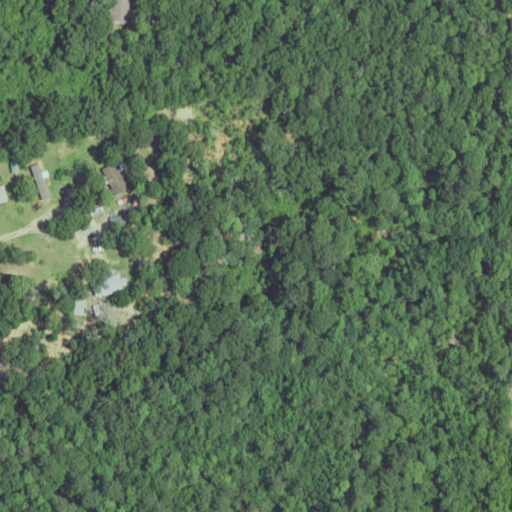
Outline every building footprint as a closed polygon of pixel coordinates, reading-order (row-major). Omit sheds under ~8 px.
[(110,22),(110,15),(102,15),(102,4),(110,4),(110,0),(127,0),(127,22),(110,22)] [(99,167),(114,160),(127,186),(113,194),(99,167)] [(0,203),(10,202),(8,186),(0,187),(0,203)] [(233,240),(266,233),(267,240),(250,244),(251,247),(235,250),(233,240)] [(122,276),(124,283),(119,284),(120,289),(94,295),(90,278),(116,272),(118,277),(122,276)]
